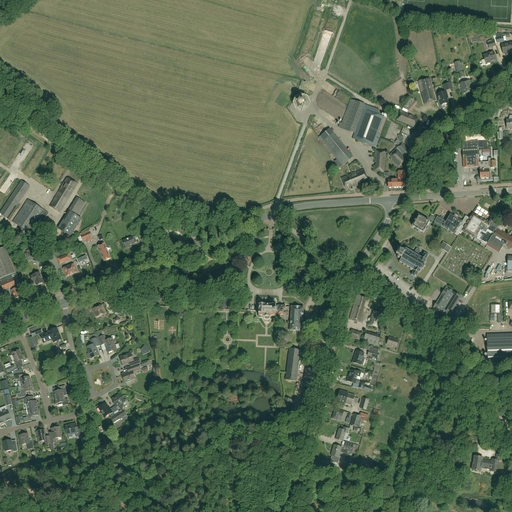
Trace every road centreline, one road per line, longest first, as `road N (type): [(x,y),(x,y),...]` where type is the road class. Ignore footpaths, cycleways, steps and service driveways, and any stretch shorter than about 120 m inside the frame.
road 1 (tertiary): [(63,301),(272,214),(387,199)]
road 2 (track): [(0,103),(183,242)]
road 3 (residential): [(299,459),(354,279)]
road 4 (unclassified): [(408,198),(436,150),(511,84)]
road 5 (residential): [(436,345),(491,260),(511,252)]
